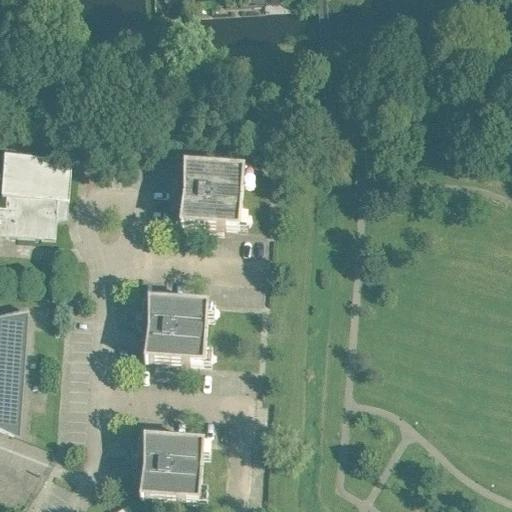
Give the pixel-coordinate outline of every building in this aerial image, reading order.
[(79,167),(79,165),(5,160),(2,201),(7,201),(6,213),(0,212),(0,240),(55,244),(57,218),(62,218),(63,205),(69,206),(72,167),(79,167)] [(240,234),(244,175),(184,171),(184,194),(178,194),(177,207),(183,207),(180,230),(240,234)] [(204,371),(208,311),(148,306),(148,330),(142,330),(141,343),(147,343),(144,366),(204,371)] [(21,334),(22,318),(29,317),(28,315),(0,322),(0,433),(13,439),(14,422),(16,422),(20,409),(22,396),(17,395),(19,362),(24,361),(24,356),(24,348),(23,341),(22,334),(21,334)] [(200,508),(204,449),(144,444),(144,468),(138,467),(138,468),(137,481),(143,481),(140,504),(200,508)]
